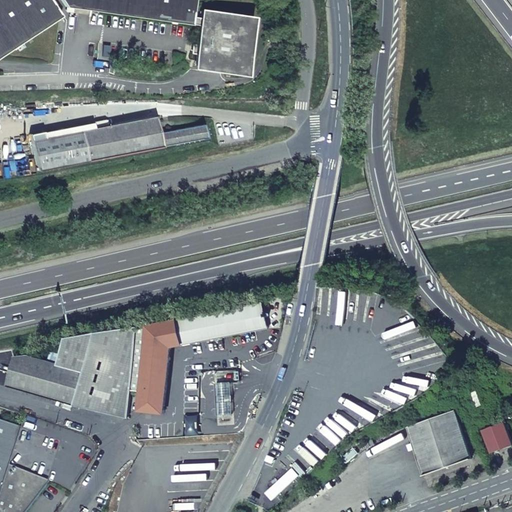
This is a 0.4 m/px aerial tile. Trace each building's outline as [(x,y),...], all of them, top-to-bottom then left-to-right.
[(59,0),(63,6),(188,24),(188,23),(196,24),(197,17),(189,16),(191,0),(0,0),(0,52),(59,14),(49,0),(59,0)] [(196,24),(190,68),(241,74),(249,15),(198,8),(197,17),(196,24)] [(35,169),(204,136),(201,123),(157,132),(154,115),(30,139),(35,169)] [(272,301),(152,325),(150,320),(140,322),(132,389),(142,390),(139,410),(165,412),(173,346),(276,326),(272,301)] [(138,324),(79,333),(70,335),(67,345),(65,344),(63,352),(54,350),(52,358),(30,353),(16,356),(8,384),(79,404),(128,416),(138,324)] [(215,385),(216,397),(230,396),(230,384),(215,385)] [(216,403),(217,415),(231,414),(231,402),(216,403)] [(409,425),(426,474),(474,457),(457,408),(409,425)] [(184,415),(185,435),(199,435),(198,414),(184,415)] [(0,511),(21,511),(46,480),(6,465),(12,445),(18,426),(0,420),(0,511)] [(511,438),(506,423),(484,431),(492,453),(511,446),(511,438)]
